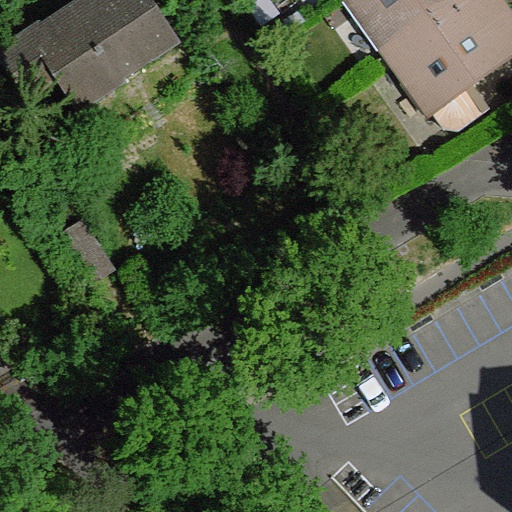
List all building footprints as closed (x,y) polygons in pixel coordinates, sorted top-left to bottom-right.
[(37,34),(4,56),(31,95),(63,75),(73,91),(69,93),(83,114),(120,91),(115,83),(172,44),(141,0),(108,0),(95,9),(91,5),(40,38),(37,34)] [(353,0),(392,54),(468,0),(353,0)] [(511,23),(495,0),(468,0),(392,54),(436,115),(472,88),(511,60),(511,23)] [(111,269),(82,225),(59,240),(88,285),(111,269)] [(211,511),(239,486),(189,437),(145,480),(176,511),(211,511)]
